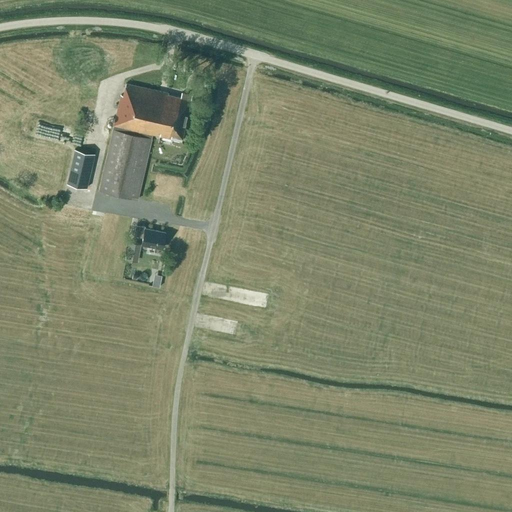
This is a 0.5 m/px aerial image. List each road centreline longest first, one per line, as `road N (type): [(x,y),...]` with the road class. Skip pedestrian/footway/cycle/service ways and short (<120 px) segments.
road 1 (tertiary): [(511,131),(175,32),(75,20),(0,28)]
road 2 (track): [(171,511),(181,369),(254,55)]
